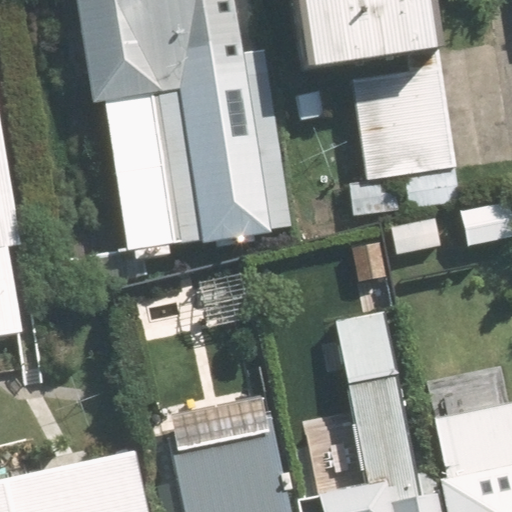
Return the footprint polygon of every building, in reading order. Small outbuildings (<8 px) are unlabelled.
[(130,255),(284,228),(255,62),(241,64),(229,0),(72,0),(93,111),(104,109),(130,255)] [(421,206),(462,200),(430,0),(289,0),(301,76),(349,69),(366,179),(415,172),(421,206)] [(18,251),(0,148),(0,342),(22,338),(7,253),(18,251)] [(445,511),(439,473),(414,477),(381,312),(334,323),(367,490),(320,499),(322,511),(445,511)] [(439,473),(445,511),(511,511),(511,406),(433,422),(442,472),(439,473)] [(296,511),(279,427),(170,450),(182,511),(296,511)] [(0,511),(146,511),(133,451),(0,479),(0,511)]
